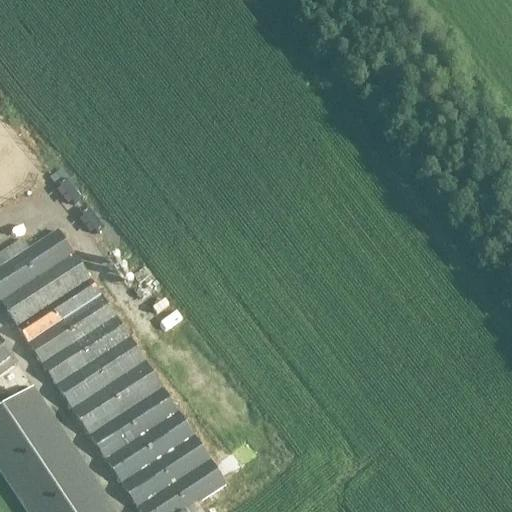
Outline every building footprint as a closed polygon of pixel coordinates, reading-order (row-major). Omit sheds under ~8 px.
[(0,299),(11,320),(89,278),(80,262),(21,294),(16,285),(73,254),(66,240),(0,275),(0,299)] [(94,283),(52,304),(58,317),(100,296),(94,283)] [(38,358),(115,318),(108,304),(30,344),(38,358)] [(26,340),(58,319),(50,307),(19,328),(26,340)] [(85,356),(129,340),(123,326),(80,342),(85,356)] [(0,376),(17,364),(0,342),(0,376)] [(71,404),(144,360),(134,344),(61,388),(71,404)] [(79,350),(44,367),(51,380),(86,364),(79,350)] [(153,371),(83,407),(137,511),(189,511),(187,507),(226,487),(201,439),(196,441),(181,413),(179,414),(169,395),(130,415),(125,406),(161,388),(153,371)] [(0,467),(3,473),(14,474),(18,472),(19,459),(15,458),(11,452),(0,450),(0,414),(1,405),(19,433),(22,410),(26,417),(40,418),(46,414),(47,405),(34,385),(23,383),(22,396),(10,394),(0,400),(0,467)]
